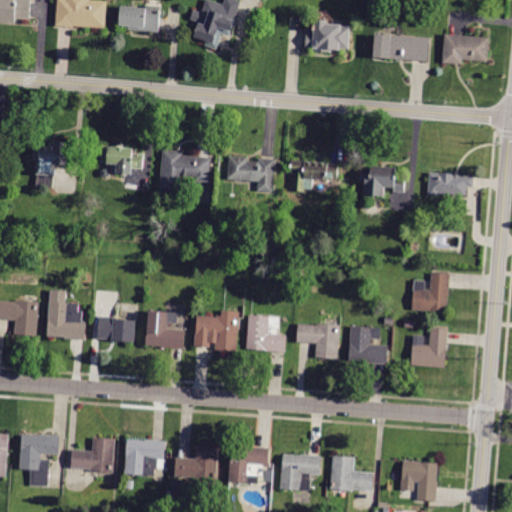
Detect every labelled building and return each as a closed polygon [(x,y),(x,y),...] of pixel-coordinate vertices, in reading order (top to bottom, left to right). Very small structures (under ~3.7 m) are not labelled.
[(31,0),(31,3),(30,20),(15,19),(15,23),(0,21),(0,0),(31,0)] [(60,27),(57,27),(58,0),(91,0),(108,2),(106,28),(74,26),(74,28),(60,27)] [(235,22),(230,35),(223,33),(218,50),(206,47),(207,42),(194,38),(199,22),(200,23),(207,0),(224,5),(225,0),(235,0),(241,2),(235,22)] [(161,7),(159,33),(129,30),(129,26),(121,26),(122,7),(146,8),(147,6),(161,7)] [(308,29),(315,30),(315,20),(328,21),(328,24),(342,25),(342,27),(351,27),(349,49),(340,48),(340,50),(332,50),(332,52),(314,51),(314,48),(307,48),(308,29)] [(374,58),(376,34),(430,38),(428,61),(374,58)] [(490,38),(488,62),(463,60),(463,64),(444,63),(446,35),(490,38)] [(68,163),(68,165),(56,164),(55,188),(37,187),(39,160),(34,160),(35,148),(41,149),(42,147),(56,148),(56,142),(69,143),(68,163)] [(143,167),(143,169),(133,168),(133,174),(117,173),(118,165),(102,163),(104,148),(110,149),(110,147),(133,149),(133,154),(145,155),(143,167)] [(209,158),(212,158),(210,184),(193,183),(193,179),(185,179),(184,193),(161,191),(164,150),(183,152),(183,156),(209,158)] [(273,160),(277,161),(274,192),(259,191),(260,182),(229,180),(231,157),(248,159),(247,162),(259,163),(259,159),(273,160)] [(338,167),(338,180),(330,179),(330,181),(314,180),(313,189),(305,189),(305,192),(293,191),(294,173),(292,173),(292,161),(339,164),(338,167)] [(385,188),(384,196),(365,194),(366,184),(362,183),(363,168),(372,168),(372,167),(397,169),(396,178),(405,179),(404,193),(395,192),(395,188),(385,188)] [(467,186),(466,196),(440,194),(440,197),(428,196),(431,173),(474,177),(474,187),(467,186)] [(417,252),(411,251),(412,241),(419,242),(417,252)] [(448,312),(413,310),(415,281),(426,281),(425,291),(431,291),(432,273),(450,274),(448,312)] [(72,338),(49,336),(52,290),(67,292),(66,303),(80,304),(79,311),(83,312),(83,321),(86,322),(85,339),(72,338)] [(0,320),(0,301),(17,303),(17,301),(39,302),(37,336),(15,334),(16,321),(0,320)] [(185,330),(184,347),(147,345),(149,310),(178,312),(177,323),(168,323),(168,329),(185,330)] [(272,351),(247,349),(250,315),(280,318),(279,335),(287,336),(286,352),(272,351)] [(199,346),(196,346),(198,317),(218,318),(218,316),(239,317),(238,350),(216,349),(216,344),(212,344),(211,347),(199,346)] [(136,321),(135,341),(100,339),(101,318),(136,321)] [(394,326),(386,325),(387,318),(394,318),(394,326)] [(415,328),(406,327),(407,320),(415,321),(415,328)] [(298,343),(299,325),(318,326),(319,324),(341,325),(339,359),(317,358),(318,344),(298,343)] [(349,361),(352,326),(381,328),(380,339),(371,339),(371,344),(388,345),(387,363),(349,361)] [(446,368),(413,366),(415,336),(425,336),(424,345),(430,346),(431,328),(448,329),(446,368)] [(0,434),(10,435),(7,477),(0,476),(0,434)] [(52,455),(42,454),(42,460),(50,460),(49,487),(34,486),(35,470),(21,470),(23,434),(62,436),(61,455),(52,455)] [(73,450),(93,451),(94,437),(116,439),(114,473),(92,472),(92,470),(71,468),(73,450)] [(163,441),(166,441),(165,460),(159,460),(158,469),(156,469),(155,476),(125,474),(128,439),(163,441)] [(191,458),(196,459),(197,445),(219,447),(217,481),(195,480),(195,478),(175,476),(176,457),(191,458)] [(270,449),(269,468),(265,467),(264,476),(266,476),(266,485),(229,483),(232,446),(270,449)] [(322,456),(321,475),(311,474),(310,492),(281,490),(284,454),(322,456)] [(374,473),(373,492),(353,490),(353,492),(330,491),(333,455),(356,457),(355,472),(374,473)] [(436,502),(418,501),(419,483),(413,482),(413,491),(402,490),(404,461),(439,463),(436,502)]
